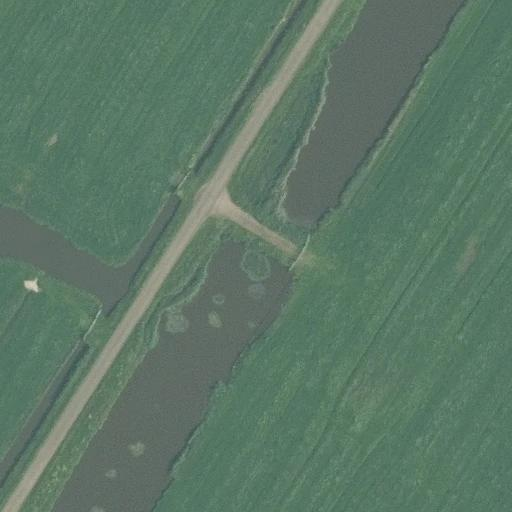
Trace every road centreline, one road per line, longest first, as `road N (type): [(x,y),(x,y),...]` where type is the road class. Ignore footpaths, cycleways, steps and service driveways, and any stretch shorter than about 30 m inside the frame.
road 1 (unclassified): [(11,511),(334,0)]
road 2 (track): [(299,255),(171,175)]
